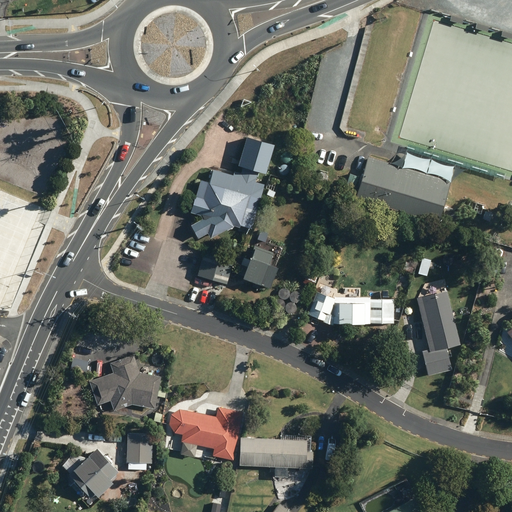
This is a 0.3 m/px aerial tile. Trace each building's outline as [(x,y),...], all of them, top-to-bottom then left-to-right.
[(274,144),(245,136),(237,167),(265,175),(274,144)] [(453,177),(370,153),(358,194),(440,219),(453,177)] [(358,189),(361,178),(349,175),(346,185),(358,189)] [(202,219),(190,226),(197,238),(207,233),(210,238),(225,229),(226,231),(232,227),(232,226),(238,227),(239,225),(250,228),(258,198),(248,195),(248,193),(200,180),(195,196),(193,196),(189,212),(200,215),(202,219)] [(488,205),(469,201),(466,212),(485,216),(488,205)] [(456,209),(444,209),(443,220),(455,221),(456,209)] [(240,265),(237,274),(242,275),(241,278),(267,288),(275,267),(267,265),(272,253),(253,246),(245,267),(240,265)] [(231,262),(217,259),(213,279),(226,282),(231,262)] [(490,259),(487,271),(498,273),(500,262),(490,259)] [(406,262),(403,269),(409,271),(412,264),(406,262)] [(303,283),(313,287),(316,276),(307,273),(303,283)] [(308,314),(323,319),(322,322),(332,325),(333,323),(393,323),(393,299),(369,299),(369,302),(333,302),(334,298),(330,297),(332,289),(318,285),(308,314)] [(429,349),(422,351),(428,376),(451,370),(445,347),(459,344),(446,291),(417,298),(429,349)] [(113,373),(89,381),(97,405),(110,400),(113,411),(131,404),(153,409),(160,377),(139,373),(133,355),(109,364),(113,373)] [(180,442),(213,449),(212,456),(232,460),(242,412),(217,407),(215,416),(179,409),(171,415),(168,425),(174,433),(182,434),(180,442)] [(155,413),(153,421),(159,423),(161,414),(155,413)] [(309,452),(310,436),(286,435),(286,432),(281,432),(281,435),(280,435),(280,440),(240,438),(239,465),(311,468),(311,453),(309,452)] [(128,434),(127,462),(129,462),(128,467),(145,467),(145,463),(150,463),(151,434),(128,434)] [(336,435),(328,435),(326,454),(334,454),(336,435)] [(108,480),(116,472),(96,449),(68,474),(89,497),(93,494),(95,497),(110,483),(108,480)] [(71,451),(68,459),(74,461),(76,453),(71,451)] [(420,511),(413,499),(388,511),(420,511)]
